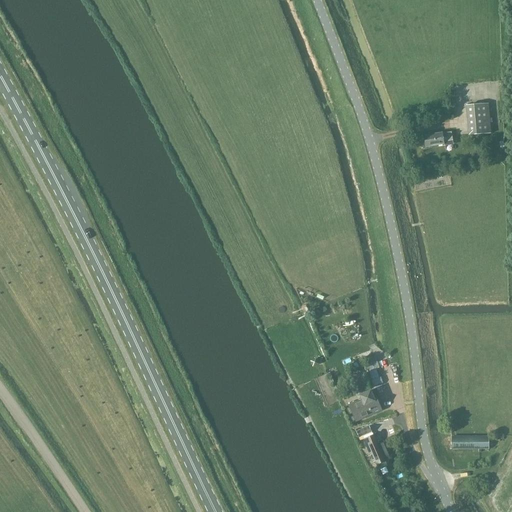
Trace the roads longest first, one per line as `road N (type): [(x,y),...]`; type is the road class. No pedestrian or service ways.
road 1 (tertiary): [(451,511),(421,429),(399,263),(374,159),(318,0)]
road 2 (primary): [(214,511),(0,77)]
road 3 (unclassified): [(84,511),(0,390)]
